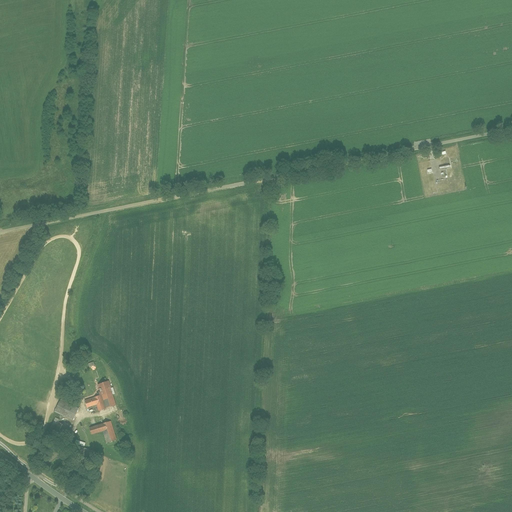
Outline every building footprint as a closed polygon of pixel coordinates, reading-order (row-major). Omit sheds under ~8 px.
[(109,385),(99,387),(106,410),(115,407),(109,385)] [(97,406),(99,413),(105,411),(101,397),(100,395),(94,397),(94,399),(85,402),(87,409),(97,406)] [(60,401),(55,412),(75,421),(79,410),(60,401)] [(52,435),(64,441),(70,429),(59,423),(52,435)] [(107,443),(113,441),(108,423),(88,429),(90,436),(104,432),(107,443)] [(95,453),(74,445),(69,460),(90,468),(95,453)]
